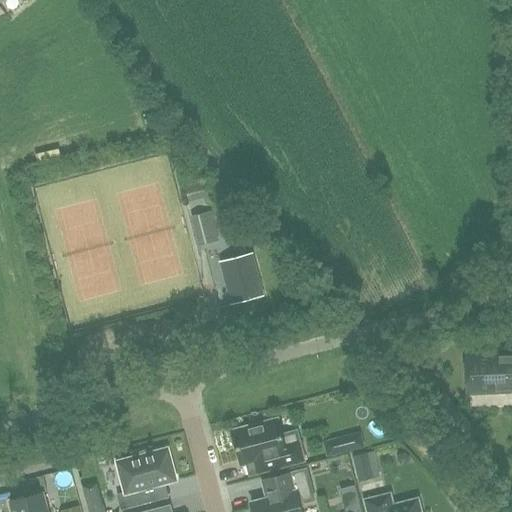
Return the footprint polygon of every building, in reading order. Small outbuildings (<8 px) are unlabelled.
[(205,182),(185,187),(189,201),(208,196),(205,182)] [(224,281),(230,304),(262,295),(251,254),(224,261),(229,280),(224,281)] [(511,352),(466,354),(468,394),(511,391),(511,352)] [(460,447),(476,433),(443,393),(426,408),(460,447)] [(278,419),(230,432),(234,445),(236,444),(242,464),(243,464),(242,461),(254,458),(258,473),(263,472),(274,469),(305,461),(297,431),(282,435),(278,419)] [(362,431),(342,437),(346,450),(366,444),(362,431)] [(149,488),(176,481),(168,448),(149,453),(146,450),(137,452),(136,457),(117,462),(125,492),(117,495),(121,510),(152,501),(149,488)] [(352,457),(356,475),(373,470),(368,453),(352,457)] [(252,502),(254,511),(301,511),(300,509),(305,502),(314,499),(306,470),(263,481),(267,498),(252,502)] [(44,492),(9,501),(12,511),(48,511),(48,509),(44,492)] [(365,500),(367,511),(421,511),(418,499),(394,505),(391,493),(365,500)]
